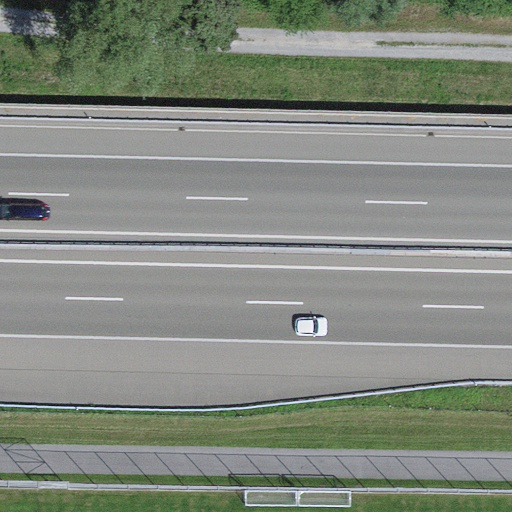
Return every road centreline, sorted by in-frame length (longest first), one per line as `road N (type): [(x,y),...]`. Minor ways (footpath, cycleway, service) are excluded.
road 1 (track): [(0,13),(252,36),(511,46)]
road 2 (motorway): [(0,295),(511,307)]
road 3 (motorway): [(511,198),(0,188)]
